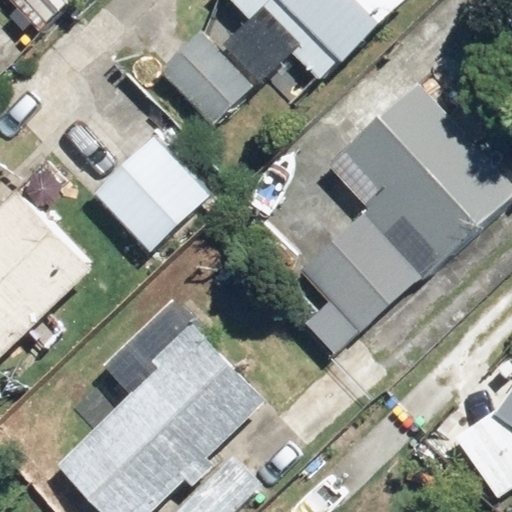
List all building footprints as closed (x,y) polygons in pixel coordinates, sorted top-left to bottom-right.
[(74,0),(73,0),(8,0),(44,32),(74,0)] [(297,105),(414,0),(237,0),(218,17),(297,105)] [(258,95),(209,34),(174,62),(223,123),(258,95)] [(338,344),(511,205),(511,164),(415,44),(328,113),(354,145),(266,215),(334,300),(315,315),(338,344)] [(221,205),(167,139),(106,188),(160,254),(221,205)] [(0,233),(0,357),(101,260),(39,196),(0,233)] [(70,460),(120,511),(159,511),(273,403),(204,332),(70,460)] [(511,402),(503,416),(511,422),(511,402)] [(511,488),(511,429),(500,413),(464,439),(504,494),(511,488)] [(188,511),(239,511),(265,485),(238,460),(188,511)]
